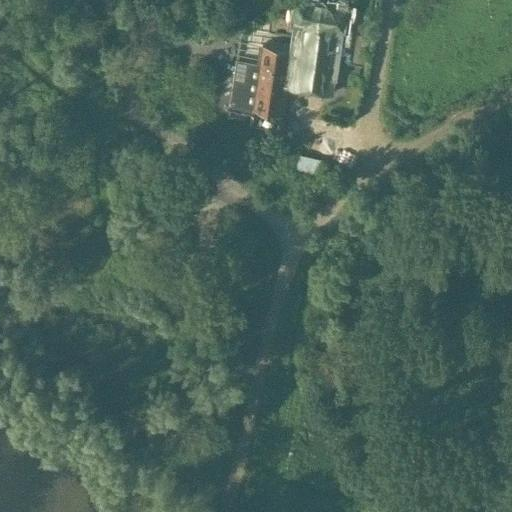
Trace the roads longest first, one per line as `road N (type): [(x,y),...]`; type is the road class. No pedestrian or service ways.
road 1 (unknown): [(143,0),(137,93),(152,118),(307,229)]
road 2 (track): [(268,511),(318,240),(314,224)]
road 3 (track): [(511,257),(333,207)]
